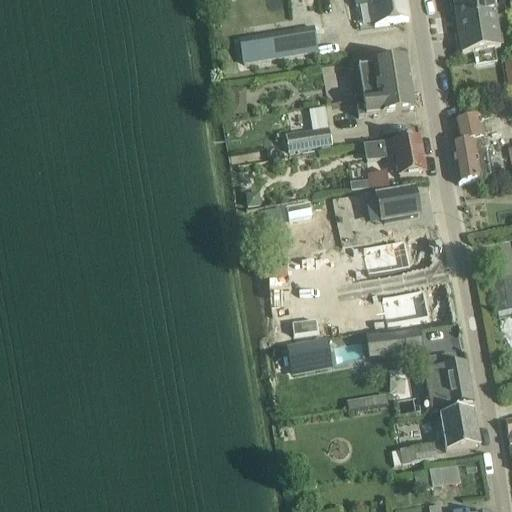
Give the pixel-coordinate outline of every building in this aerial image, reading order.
[(370,6),(375,29),(409,23),(404,0),(354,0),(356,9),(370,6)] [(494,18),(491,0),(453,0),(457,24),(494,18)] [(494,18),(457,24),(462,57),(499,51),(494,18)] [(317,54),(313,30),(240,42),(244,66),(317,54)] [(365,102),(412,94),(407,61),(387,65),(361,69),(350,71),(354,101),(364,100),(365,102)] [(511,61),(503,63),(508,94),(511,93),(511,61)] [(246,91),(233,91),(233,117),(247,117),(247,116),(246,91)] [(356,109),(358,120),(415,111),(412,94),(365,102),(365,108),(356,109)] [(458,187),(482,182),(490,181),(485,153),(488,153),(487,145),(484,146),(480,124),(483,123),(483,119),(453,125),(457,147),(451,148),(458,187)] [(330,132),(285,139),(288,156),(333,148),(330,132)] [(384,145),(364,149),(365,157),(367,166),(387,162),(397,160),(401,179),(405,178),(425,175),(425,173),(419,140),(384,145)] [(387,175),(368,178),(371,193),(389,190),(387,175)] [(374,197),(381,226),(418,219),(412,189),(374,197)] [(284,210),(264,214),(267,229),(287,225),(284,210)] [(511,303),(508,304),(504,282),(494,284),(500,319),(505,318),(511,316),(511,303)] [(420,332),(365,342),(369,363),(424,352),(420,332)] [(324,344),(290,351),(294,375),(329,368),(324,344)] [(440,359),(424,362),(427,379),(431,395),(434,411),(450,408),(453,408),(473,404),(473,403),(466,364),(453,367),(451,357),(440,359)] [(480,448),(474,412),(440,419),(443,432),(437,433),(439,442),(444,441),(447,454),(480,448)] [(434,447),(401,454),(393,456),(395,470),(404,468),(437,461),(434,447)] [(475,466),(465,468),(467,476),(477,474),(475,466)] [(429,474),(413,477),(417,495),(432,492),(429,474)]
